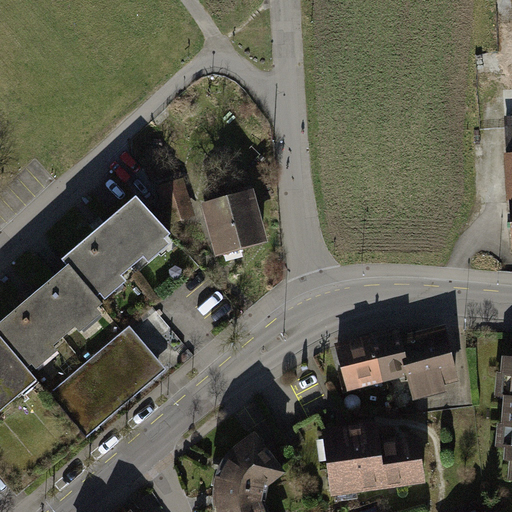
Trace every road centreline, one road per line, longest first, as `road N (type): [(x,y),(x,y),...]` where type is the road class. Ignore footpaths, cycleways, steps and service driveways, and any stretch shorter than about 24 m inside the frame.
road 1 (residential): [(0,252),(172,88),(207,65),(242,74),(295,113)]
road 2 (unclassified): [(146,447),(323,310)]
road 3 (residential): [(295,113),(300,197),(323,310)]
road 4 (unclassified): [(323,310),(360,299),(511,305)]
